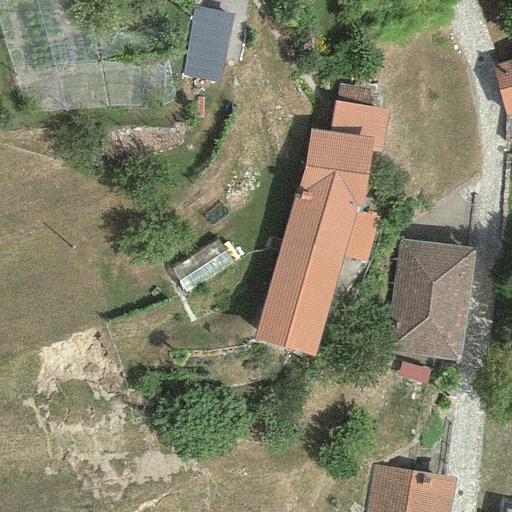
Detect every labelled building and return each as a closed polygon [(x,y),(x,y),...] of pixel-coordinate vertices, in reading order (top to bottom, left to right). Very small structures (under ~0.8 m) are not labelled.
[(193,8),(178,74),(218,83),(233,17),(193,8)] [(511,59),(490,65),(504,116),(511,114),(511,59)] [(334,100),(329,133),(373,140),(371,152),(380,153),(387,110),(334,100)] [(329,133),(308,130),(304,168),(252,339),(312,356),(342,256),(366,262),(374,218),(354,215),(354,208),(361,209),(371,152),(373,140),(329,133)] [(475,251),(397,239),(380,352),(458,364),(475,251)] [(448,511),(455,478),(371,464),(362,511),(448,511)]
